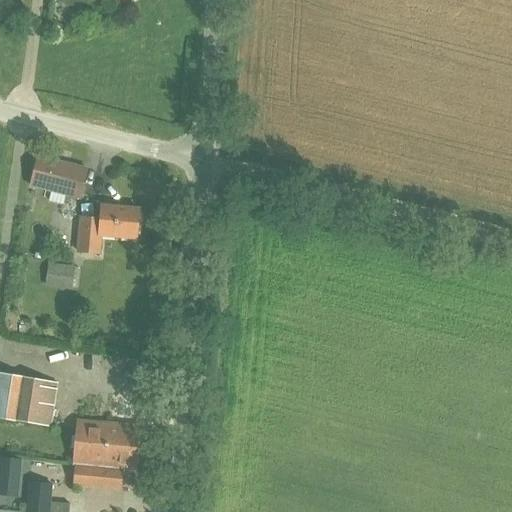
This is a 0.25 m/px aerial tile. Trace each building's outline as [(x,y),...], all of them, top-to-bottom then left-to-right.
[(79,199),(87,170),(39,157),(31,187),(79,199)] [(137,239),(139,208),(101,205),(100,218),(80,216),(76,253),(101,256),(102,236),(137,239)] [(71,290),(71,289),(74,267),(49,264),(47,287),(71,290)] [(0,418),(51,427),(59,383),(0,372),(0,418)] [(139,426),(110,423),(77,420),(73,464),(74,464),(72,487),(122,491),(124,469),(135,470),(139,426)] [(69,511),(70,504),(51,502),(53,484),(29,481),(26,511),(69,511)]
